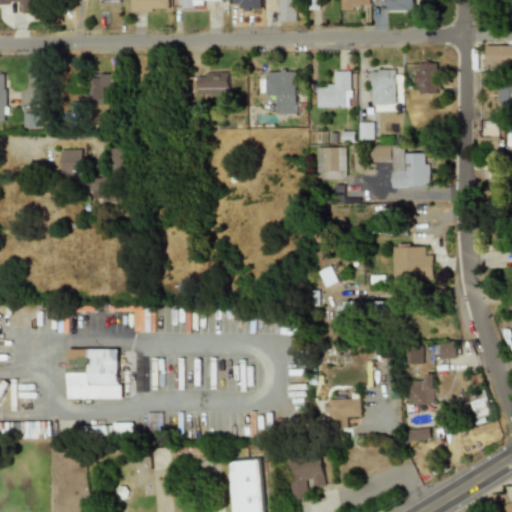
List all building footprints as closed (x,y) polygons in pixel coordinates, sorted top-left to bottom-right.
[(47,0),(0,0),(0,2),(20,2),(20,13),(37,12),(37,1),(47,1),(47,0)] [(169,0),(130,0),(130,12),(169,12),(169,0)] [(176,0),(176,8),(206,8),(206,0),(176,0)] [(261,9),(261,0),(231,0),(231,9),(261,9)] [(276,0),(276,21),(297,21),(297,0),(276,0)] [(341,0),(341,9),(371,9),(371,0),(341,0)] [(416,10),(416,0),(387,0),(387,10),(416,10)] [(511,44),(485,44),(485,65),(511,65),(511,44)] [(439,62),(416,62),(416,93),(439,93),(439,62)] [(277,114),(297,114),(297,69),(267,69),(267,92),(277,92),(277,114)] [(398,69),(372,69),(372,106),(398,106),(398,69)] [(229,71),(196,71),(196,94),(229,94),(229,71)] [(327,81),(327,88),(317,88),(317,108),(352,108),(352,71),(336,71),(336,81),(327,81)] [(119,83),(119,72),(89,72),(89,104),(108,104),(108,83),(119,83)] [(511,108),(511,84),(497,84),(498,108),(511,108)] [(70,111),(64,111),(64,126),(83,126),(83,103),(70,103),(70,111)] [(42,127),(42,113),(23,113),(23,127),(42,127)] [(359,139),(374,139),(374,121),(359,121),(359,139)] [(498,121),(482,121),(482,145),(498,146),(498,121)] [(429,186),(429,153),(407,154),(407,144),(371,144),(371,163),(391,162),(392,187),(429,186)] [(318,147),(318,179),(346,179),(346,147),(318,147)] [(128,148),(110,148),(110,172),(128,172),(128,148)] [(83,149),(61,149),(61,177),(83,177),(83,149)] [(434,278),(434,255),(424,255),(424,246),(394,246),(394,278),(434,278)] [(320,272),(327,287),(340,281),(333,266),(320,272)] [(387,301),(342,301),(342,322),(387,322),(387,301)] [(282,321),(281,334),(301,335),(302,322),(282,321)] [(435,342),(435,359),(457,359),(457,342),(435,342)] [(407,364),(424,364),(424,347),(407,347),(407,364)] [(69,398),(122,398),(122,349),(69,349),(69,398)] [(434,373),(424,373),(424,381),(407,381),(407,404),(434,404),(434,373)] [(477,419),(494,412),(484,387),(467,394),(477,419)] [(327,398),(327,418),(337,418),(337,426),(358,426),(358,416),(369,416),(369,398),(327,398)] [(163,413),(148,413),(148,438),(163,438),(163,413)] [(133,437),(134,424),(115,423),(115,436),(133,437)] [(409,429),(409,438),(429,438),(429,430),(409,429)] [(325,456),(289,458),(291,485),(326,483),(325,456)] [(230,462),(233,511),(264,511),(261,459),(230,462)] [(511,511),(511,502),(495,507),(496,511),(511,511)]
